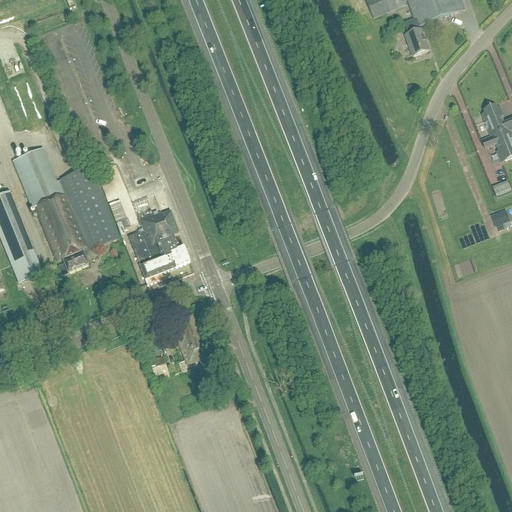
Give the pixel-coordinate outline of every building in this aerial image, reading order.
[(72,0),(66,2),(70,11),(75,9),(72,0)] [(368,0),(365,1),(373,21),(406,7),(403,0),(368,0)] [(419,33),(417,29),(464,12),(460,0),(406,0),(414,22),(404,25),(408,37),(405,38),(412,59),(429,53),(422,32),(419,33)] [(482,117),(485,125),(488,124),(491,131),(488,132),(491,139),(491,140),(509,133),(511,131),(511,122),(503,126),(500,119),(503,118),(500,110),(497,111),(496,109),(484,113),(485,116),(482,117)] [(481,143),(485,151),(497,146),(500,153),(497,154),(500,163),(503,161),(504,164),(511,160),(511,148),(511,149),(509,142),(511,140),(509,133),(491,140),(491,139),(481,143)] [(59,269),(63,278),(88,268),(84,258),(86,257),(86,255),(116,242),(88,172),(57,184),(44,152),(14,164),(33,210),(36,209),(58,263),(62,261),(65,267),(59,269)] [(507,183),(492,190),(496,200),(511,194),(507,183)] [(10,196),(0,200),(0,237),(19,286),(42,276),(10,196)] [(170,213),(161,217),(160,214),(137,222),(148,248),(151,247),(153,250),(140,255),(144,266),(139,268),(147,288),(158,284),(155,277),(175,269),(175,271),(189,266),(183,251),(179,252),(177,246),(175,246),(173,239),(179,236),(170,213)] [(505,213),(492,218),(497,229),(498,233),(511,228),(510,224),(505,213)] [(123,236),(129,235),(125,223),(119,225),(123,236)] [(177,341),(186,366),(210,357),(203,339),(199,341),(191,320),(176,325),(181,340),(177,341)] [(148,363),(156,383),(169,379),(161,358),(148,363)]
